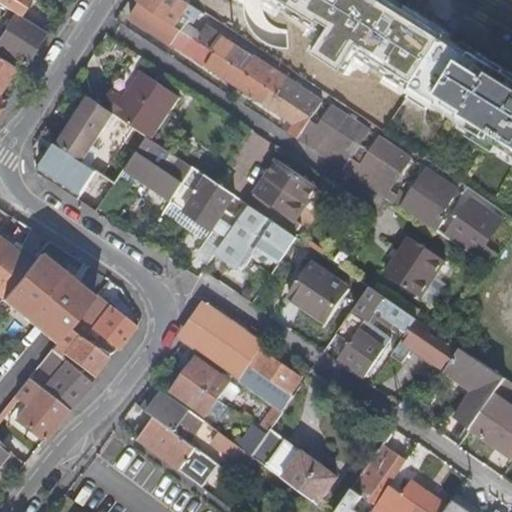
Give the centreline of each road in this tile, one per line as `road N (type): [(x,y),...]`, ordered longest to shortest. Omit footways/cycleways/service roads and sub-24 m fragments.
road 1 (unclassified): [(10,511),(62,441),(147,355),(157,310),(131,266),(19,195),(0,166)]
road 2 (unclassified): [(0,163),(106,0)]
